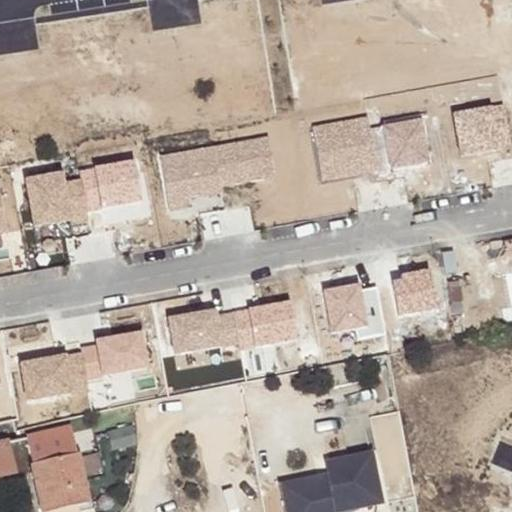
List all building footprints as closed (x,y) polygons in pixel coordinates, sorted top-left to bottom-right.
[(81,180),(66,183),(64,173),(26,181),(36,229),(89,218),(81,180)] [(234,315),(244,354),(303,338),(293,299),(234,315)] [(170,320),(176,353),(229,343),(223,310),(170,320)] [(82,344),(83,354),(23,365),(28,396),(151,373),(144,333),(82,344)] [(377,436),(403,434),(401,412),(375,414),(377,436)] [(41,511),(77,511),(78,511),(88,510),(72,435),(27,444),(41,511)] [(0,478),(13,462),(10,447),(0,449),(0,478)] [(326,461),(328,472),(281,483),(287,511),(348,511),(388,503),(376,450),(326,461)] [(0,480),(15,478),(13,462),(0,478),(0,480)]
